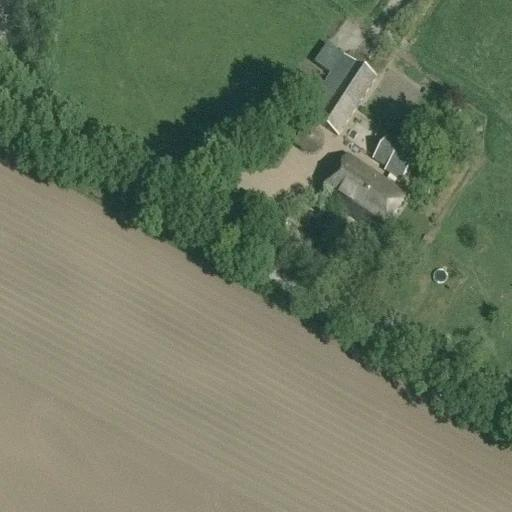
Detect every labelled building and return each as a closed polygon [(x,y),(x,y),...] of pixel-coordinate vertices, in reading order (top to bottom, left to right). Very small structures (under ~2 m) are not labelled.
[(340,138),(377,80),(344,59),(307,117),(340,138)] [(376,155),(385,142),(372,134),(364,147),(376,155)] [(387,184),(378,178),(348,158),(321,199),(382,239),(408,199),(396,191),(417,159),(389,140),(374,162),(388,170),(386,173),(391,177),(387,184)] [(328,158),(330,145),(314,142),(311,155),(328,158)] [(290,222),(246,193),(233,217),(276,243),(290,222)]
